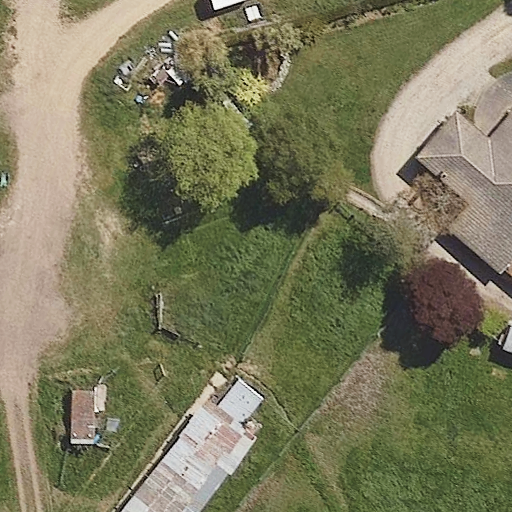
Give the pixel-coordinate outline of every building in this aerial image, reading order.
[(442,228),(495,272),(511,251),(511,103),(486,135),(450,105),(409,154),(465,201),(442,228)] [(511,260),(503,271),(511,278),(511,260)] [(511,323),(508,322),(499,345),(511,350),(511,323)] [(232,383),(219,373),(112,511),(193,511),(261,423),(246,412),(261,392),(238,375),(232,383)] [(96,442),(93,387),(66,388),(68,443),(96,442)]
